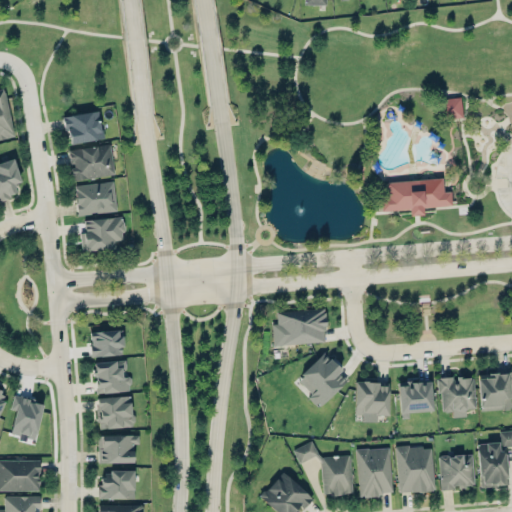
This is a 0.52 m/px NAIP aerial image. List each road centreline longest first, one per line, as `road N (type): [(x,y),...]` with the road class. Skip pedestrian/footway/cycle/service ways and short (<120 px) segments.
road 1 (residential): [(511,243),(54,279)]
road 2 (residential): [(55,300),(511,264)]
road 3 (residential): [(17,67),(31,104),(48,218),(67,511)]
road 4 (secondary): [(212,511),(236,267),(219,105)]
road 5 (secondary): [(144,114),(170,293),(178,511)]
road 6 (residential): [(48,218),(0,229),(1,359),(61,367)]
road 7 (residential): [(346,258),(352,325),(377,353),(511,341)]
